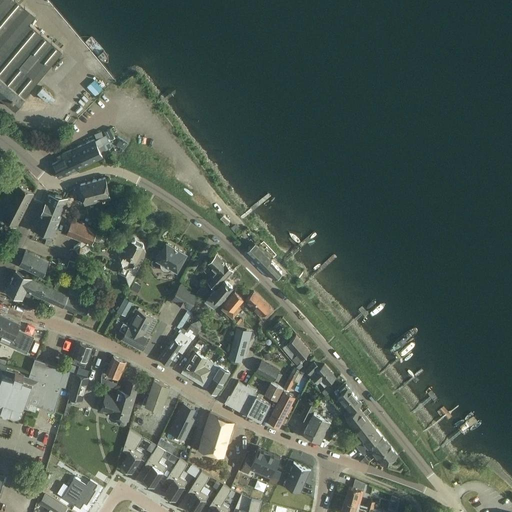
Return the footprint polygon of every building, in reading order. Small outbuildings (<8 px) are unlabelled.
[(0,0),(0,95),(16,108),(25,97),(24,97),(63,50),(55,44),(29,22),(35,15),(17,0),(0,0)] [(51,102),(55,98),(42,87),(37,92),(47,101),(48,99),(51,102)] [(95,140),(93,137),(79,145),(82,151),(80,152),(82,155),(98,148),(97,146),(109,141),(115,138),(111,128),(104,131),(106,135),(95,140)] [(120,139),(116,144),(123,149),(127,143),(120,139)] [(79,156),(84,166),(103,157),(101,153),(112,147),(109,141),(97,146),(98,148),(82,155),(79,156)] [(52,164),(59,178),(84,166),(79,156),(82,155),(80,152),(82,151),(79,145),(62,154),(64,158),(52,164)] [(97,179),(93,180),(98,199),(102,198),(110,196),(109,191),(108,187),(107,183),(105,177),(97,179)] [(81,185),(76,187),(76,188),(79,198),(84,197),(85,202),(90,201),(94,200),(98,199),(93,180),(81,183),(81,185)] [(0,201),(0,217),(7,221),(16,226),(34,192),(19,185),(13,197),(4,193),(0,201)] [(60,219),(68,197),(49,194),(42,212),(60,219)] [(35,229),(44,233),(52,236),(60,219),(42,212),(35,229)] [(86,253),(90,249),(92,244),(91,244),(97,230),(72,220),(66,233),(74,237),(83,240),(74,247),(79,255),(81,253),(86,253)] [(92,220),(90,225),(99,228),(101,223),(92,220)] [(96,232),(93,240),(102,244),(105,238),(106,239),(107,236),(96,232)] [(124,242),(121,247),(119,252),(129,286),(146,254),(143,243),(135,238),(124,242)] [(173,267),(178,270),(183,262),(182,261),(186,254),(167,243),(163,250),(161,249),(156,258),(161,261),(160,262),(160,264),(160,266),(162,269),(164,271),(167,271),(169,270),(172,269),(173,267)] [(248,248),(246,251),(274,279),(279,275),(282,272),(270,260),(273,257),(260,244),(257,247),(253,243),(248,248)] [(20,265),(29,268),(43,275),(49,261),(35,254),(26,250),(20,265)] [(216,288),(225,279),(233,271),(216,255),(208,263),(217,272),(208,281),(215,288),(216,288)] [(15,271),(6,291),(12,293),(22,298),(24,294),(30,297),(32,292),(44,297),(51,301),(76,312),(77,310),(85,314),(85,313),(89,305),(92,299),(82,295),(80,300),(68,295),(67,294),(54,288),(38,281),(34,279),(24,275),(15,271)] [(233,287),(225,279),(216,288),(215,288),(211,293),(210,294),(211,295),(206,300),(214,307),(233,287)] [(134,282),(130,288),(138,293),(142,286),(134,282)] [(180,283),(171,300),(189,310),(199,294),(180,283)] [(205,299),(210,294),(211,293),(203,285),(197,291),(201,295),(200,295),(205,299)] [(235,291),(228,299),(220,308),(232,318),(241,308),(238,305),(243,299),(235,291)] [(254,291),(247,298),(246,299),(265,318),(273,310),(254,291)] [(98,293),(93,296),(96,303),(102,300),(98,293)] [(125,297),(120,307),(128,312),(133,302),(125,297)] [(123,322),(119,330),(125,333),(122,338),(141,348),(146,340),(157,320),(138,309),(129,326),(123,322)] [(11,343),(18,347),(17,349),(27,353),(34,336),(18,329),(20,324),(0,314),(0,333),(13,339),(11,343)] [(198,329),(202,325),(200,320),(191,324),(198,329)] [(181,331),(166,351),(161,359),(168,364),(178,350),(182,353),(199,329),(191,324),(186,330),(182,327),(179,330),(181,331)] [(250,330),(237,327),(229,357),(241,361),(250,330)] [(269,332),(279,341),(283,338),(273,328),(269,332)] [(296,335),(288,342),(287,343),(297,354),(293,358),(297,363),(310,352),(296,335)] [(92,346),(80,342),(75,356),(73,363),(85,367),(87,360),(87,361),(92,346)] [(181,372),(194,380),(207,358),(194,350),(181,372)] [(228,354),(221,350),(217,357),(223,361),(228,354)] [(113,355),(109,364),(106,372),(119,378),(126,361),(113,355)] [(219,365),(208,359),(207,358),(194,380),(203,385),(205,383),(208,384),(215,372),(219,365)] [(35,359),(30,377),(32,378),(47,383),(42,398),(41,397),(38,406),(54,411),(54,410),(61,385),(65,386),(68,372),(65,370),(65,369),(35,359)] [(262,360),(255,371),(273,380),(279,370),(262,360)] [(0,411),(2,412),(3,415),(6,416),(8,415),(17,418),(21,416),(19,413),(22,412),(21,409),(23,408),(24,407),(35,411),(37,405),(38,406),(41,397),(42,398),(47,383),(32,378),(30,377),(6,369),(7,365),(5,364),(0,362),(0,411)] [(307,370),(313,376),(318,382),(319,381),(324,386),(335,377),(324,365),(317,371),(315,369),(318,366),(314,362),(306,369),(307,370)] [(70,364),(68,370),(74,372),(76,366),(70,364)] [(217,394),(222,385),(230,372),(219,365),(215,372),(208,384),(209,385),(207,387),(217,394)] [(69,398),(64,414),(67,415),(72,398),(82,401),(89,376),(75,372),(68,398),(69,398)] [(289,377),(283,388),(290,391),(295,380),(289,377)] [(143,402),(142,403),(160,410),(163,403),(169,405),(170,401),(171,398),(168,397),(169,395),(167,394),(169,387),(170,387),(154,378),(152,382),(147,380),(144,390),(142,395),(145,395),(143,402)] [(100,411),(110,414),(110,415),(118,417),(117,421),(119,424),(124,425),(126,424),(128,420),(139,383),(128,379),(124,391),(118,390),(116,396),(106,393),(100,411)] [(227,402),(244,411),(254,393),(255,393),(257,388),(247,383),(246,385),(238,380),(227,402)] [(264,393),(277,400),(283,387),(271,380),(264,393)] [(328,385),(321,391),(326,396),(333,389),(328,385)] [(346,416),(352,412),(351,411),(361,403),(346,385),(341,389),(343,392),(339,395),(350,409),(344,414),(346,416)] [(279,425),(284,416),(291,402),(294,396),(284,390),(268,420),(279,425)] [(252,416),(262,398),(255,393),(254,393),(244,411),(252,416)] [(252,416),(261,421),(266,412),(271,403),(262,398),(252,416)] [(183,402),(170,432),(184,439),(194,419),(190,417),(195,407),(183,402)] [(307,421),(315,405),(308,402),(300,417),(307,421)] [(346,416),(346,417),(347,417),(346,418),(363,439),(363,440),(376,429),(359,408),(353,413),(352,412),(346,416)] [(233,422),(210,412),(199,448),(224,456),(233,422)] [(320,441),(323,435),(327,437),(331,427),(328,426),(330,421),(314,413),(304,433),(320,441)] [(129,454),(121,465),(131,472),(143,453),(136,448),(143,437),(130,428),(123,450),(129,454)] [(374,453),(386,442),(376,429),(363,440),(374,453)] [(163,447),(167,441),(160,437),(157,444),(163,447)] [(187,439),(183,456),(189,457),(193,441),(187,439)] [(386,442),(374,453),(384,466),(397,456),(386,442)] [(151,468),(143,480),(154,486),(167,466),(159,461),(166,450),(158,444),(145,464),(151,468)] [(247,454),(240,470),(248,473),(250,469),(260,473),(270,451),(258,446),(253,457),(247,454)] [(270,451),(260,473),(270,477),(268,481),(275,485),(282,470),(275,467),(280,455),(270,451)] [(172,482),(165,493),(175,500),(187,481),(179,476),(188,463),(180,457),(166,478),(172,482)] [(284,484),(284,485),(301,492),(301,491),(300,491),(310,469),(310,470),(311,469),(294,462),(293,462),(294,462),(284,484)] [(40,489),(58,496),(65,476),(47,470),(40,489)] [(194,495),(186,507),(194,511),(197,511),(209,495),(201,490),(210,475),(202,470),(188,492),(194,495)] [(73,475),(59,495),(78,507),(84,497),(88,499),(94,489),(92,487),(95,481),(88,477),(84,483),(73,475)] [(222,484),(216,480),(213,486),(218,489),(222,484)] [(215,509),(213,511),(227,511),(230,508),(222,504),(232,489),(223,483),(209,505),(215,509)] [(345,499),(360,504),(363,490),(348,486),(345,499)] [(48,511),(67,511),(69,510),(45,494),(40,501),(51,508),(48,511)] [(393,495),(389,509),(397,511),(400,498),(393,495)] [(245,511),(239,510),(238,511),(258,511),(261,501),(252,498),(248,511),(245,511)] [(341,511),(354,511),(355,509),(365,511),(371,511),(373,508),(366,506),(360,504),(345,499),(341,511)] [(366,506),(373,508),(375,501),(368,499),(366,506)]
